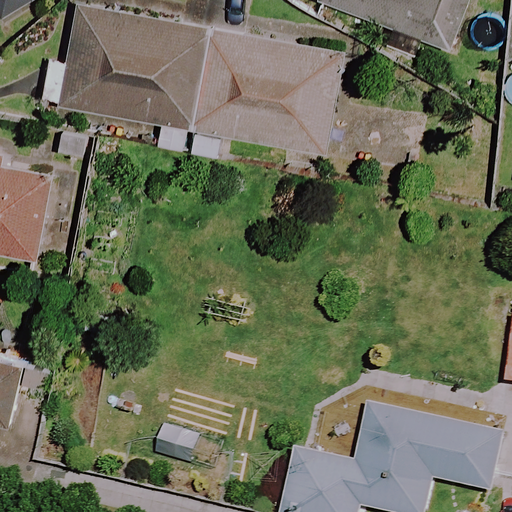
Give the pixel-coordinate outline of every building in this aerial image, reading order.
[(30,0),(0,0),(0,15),(1,18),(30,0)] [(466,0),(315,0),(448,49),(466,0)] [(190,153),(210,26),(80,3),(62,107),(160,123),(156,148),(190,153)] [(210,26),(190,153),(218,158),(222,136),(326,154),(344,48),(210,26)] [(0,256),(32,264),(51,175),(0,164),(0,256)] [(0,424),(12,427),(24,366),(0,360),(0,424)] [(511,449),(511,424),(380,398),(369,454),(300,440),(285,511),(369,511),(372,502),(421,511),(434,511),(442,474),(505,486),(511,449)] [(153,423),(111,411),(103,436),(145,449),(153,423)]
